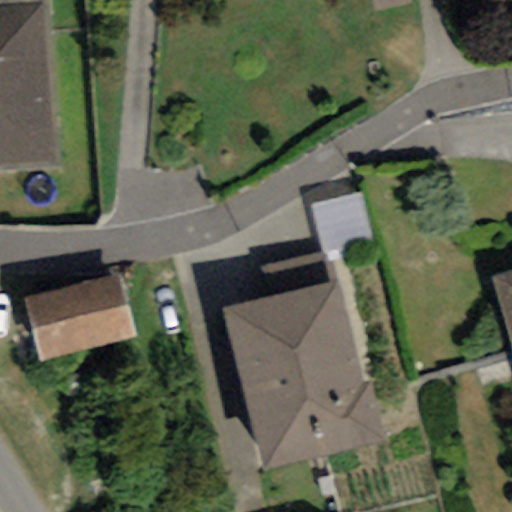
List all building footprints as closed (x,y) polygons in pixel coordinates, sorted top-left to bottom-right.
[(406,0),(369,0),(373,15),(409,7),(406,0)] [(46,11),(0,14),(0,184),(59,180),(46,11)] [(362,193),(307,207),(321,260),(375,247),(362,193)] [(120,278),(23,305),(41,370),(138,344),(120,278)] [(511,280),(490,287),(511,359),(511,280)] [(337,283),(218,314),(264,482),(382,451),(337,283)]
